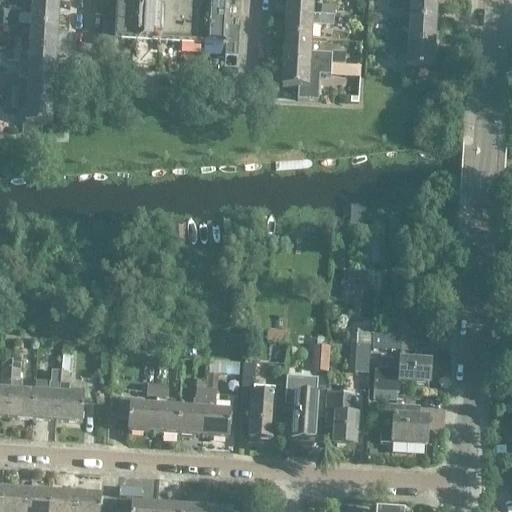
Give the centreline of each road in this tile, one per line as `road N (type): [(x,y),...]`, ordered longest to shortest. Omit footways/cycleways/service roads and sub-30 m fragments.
road 1 (residential): [(463,482),(495,0)]
road 2 (residential): [(463,482),(0,450)]
road 3 (residential): [(250,97),(89,87),(93,0)]
